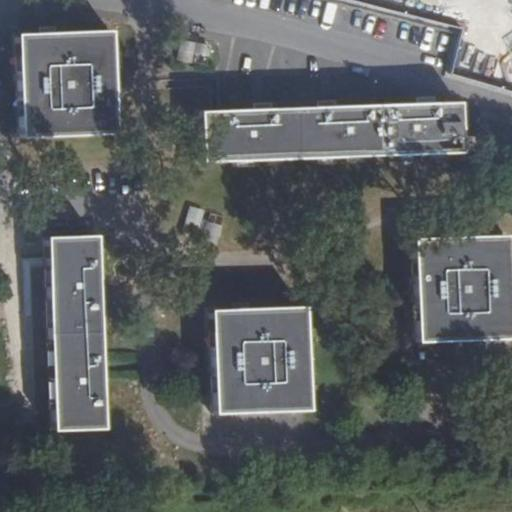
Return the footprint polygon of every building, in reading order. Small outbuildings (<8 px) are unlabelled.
[(109,28),(13,34),(20,140),(115,133),(109,28)] [(198,111),(201,160),(464,146),(464,133),(459,133),(456,98),(198,111)] [(185,236),(213,239),(215,213),(188,210),(185,236)] [(503,227),(407,233),(415,336),(509,330),(503,227)] [(93,237),(43,239),(57,432),(107,428),(93,237)] [(304,303),(209,307),(215,412),(312,407),(304,303)]
